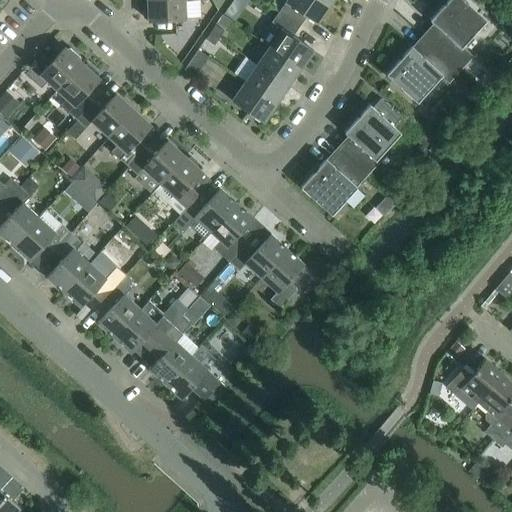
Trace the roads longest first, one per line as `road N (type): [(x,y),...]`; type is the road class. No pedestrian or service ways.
road 1 (residential): [(219,511),(210,494),(0,294)]
road 2 (residential): [(81,0),(266,167)]
road 3 (residential): [(266,167),(328,96),(378,0)]
